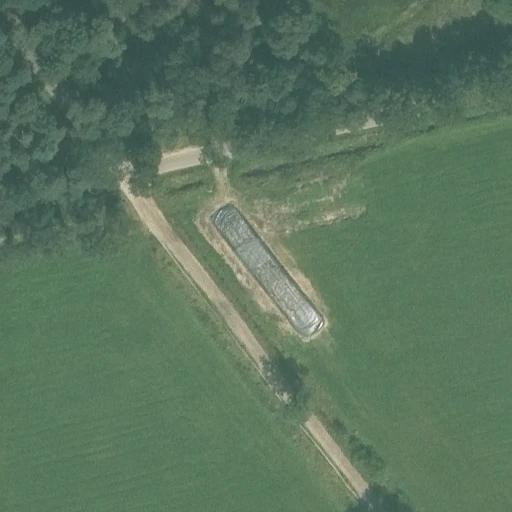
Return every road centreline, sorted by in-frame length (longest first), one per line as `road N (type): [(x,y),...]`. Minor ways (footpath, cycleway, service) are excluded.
road 1 (track): [(378,511),(119,175)]
road 2 (unclassified): [(119,175),(511,88)]
road 3 (unclassified): [(119,175),(0,18)]
road 4 (unclassified): [(0,200),(119,175)]
